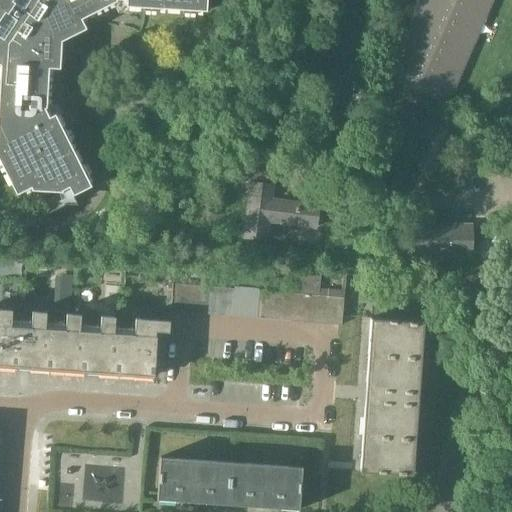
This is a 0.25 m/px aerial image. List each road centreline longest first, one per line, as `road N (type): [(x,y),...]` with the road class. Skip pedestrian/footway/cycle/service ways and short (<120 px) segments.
road 1 (residential): [(183,408),(318,418),(323,338),(189,328)]
road 2 (residential): [(511,311),(464,402),(453,466),(433,511)]
road 3 (residential): [(16,420),(52,400),(183,408)]
